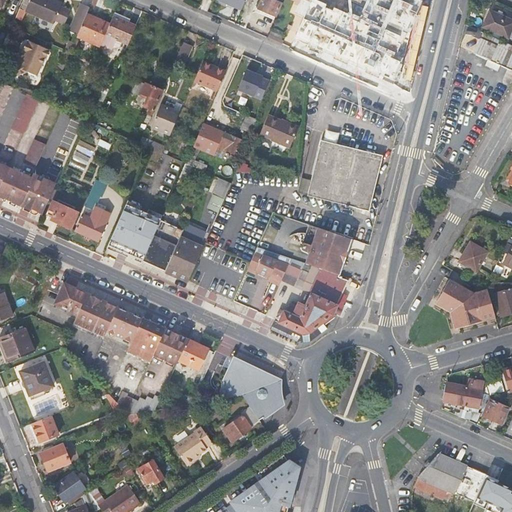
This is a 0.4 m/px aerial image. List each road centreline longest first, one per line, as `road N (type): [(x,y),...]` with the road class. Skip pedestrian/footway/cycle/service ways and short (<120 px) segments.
road 1 (tertiary): [(0,225),(309,364)]
road 2 (residential): [(148,0),(414,115)]
road 3 (secondary): [(414,115),(367,302),(348,337)]
road 4 (secondary): [(414,171),(456,0)]
road 5 (residential): [(174,511),(313,412)]
road 6 (residential): [(466,195),(401,318),(384,321)]
road 7 (secondary): [(384,321),(414,171)]
road 8 (residential): [(398,403),(511,456)]
